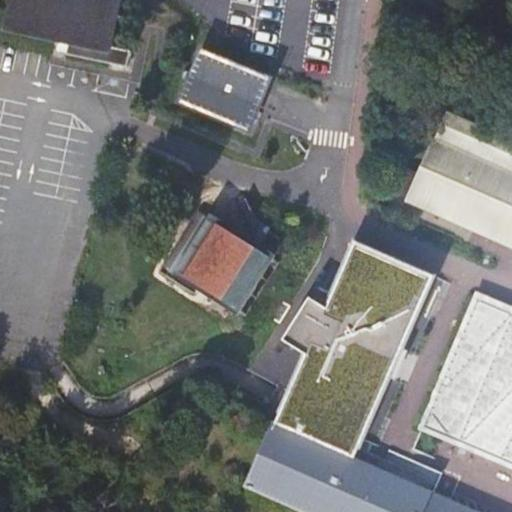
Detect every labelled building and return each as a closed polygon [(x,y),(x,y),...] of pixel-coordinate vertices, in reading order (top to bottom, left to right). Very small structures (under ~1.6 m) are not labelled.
[(126,67),(129,52),(110,48),(119,0),(5,0),(0,26),(0,31),(66,46),(65,54),(116,65),(126,67)] [(199,47),(176,104),(249,134),(262,102),(272,79),(199,47)] [(407,208),(511,247),(511,138),(443,112),(407,208)] [(171,276),(237,318),(275,257),(260,247),(270,230),(262,225),(260,228),(251,242),(209,215),(171,276)] [(395,368),(435,274),(355,239),(326,307),(319,302),(310,297),(283,339),(306,353),(275,422),(355,457),(395,368)] [(511,471),(511,308),(484,296),(423,432),(511,471)] [(273,421),(246,485),(306,511),(424,511),(434,492),(377,467),(355,457),(275,422),(273,421)] [(481,511),(434,492),(424,511),(481,511)]
